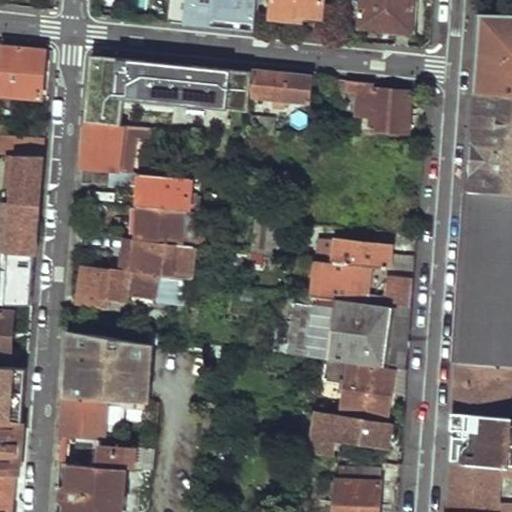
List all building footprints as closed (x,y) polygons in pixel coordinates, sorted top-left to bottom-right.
[(166,0),(164,21),(182,24),(183,0),(166,0)] [(270,0),(269,16),(293,19),(294,15),(320,17),(322,0),(270,0)] [(360,0),(358,25),(384,28),(410,31),(412,10),(413,0),(360,0)] [(475,77),(474,93),(483,93),(494,94),(511,95),(511,14),(484,13),(483,34),(485,34),(484,66),(486,66),(486,78),(475,77)] [(483,34),(484,13),(479,13),(475,77),(486,78),(486,66),(484,66),(485,34),(483,34)] [(0,45),(0,95),(41,99),(43,76),(44,50),(21,49),(21,48),(0,45)] [(249,109),(252,70),(90,54),(84,121),(118,124),(120,98),(249,109)] [(256,71),(253,94),(275,97),(280,98),(282,81),(283,74),(278,73),(256,71)] [(330,79),(327,104),(342,106),(344,91),(370,94),(367,131),(407,134),(408,114),(410,93),(374,90),(375,84),(330,79)] [(275,97),(275,103),(286,105),(288,81),(282,81),(280,98),(275,97)] [(511,95),(494,94),(483,93),(479,140),(471,139),(470,147),(479,148),(477,169),(469,168),(467,191),(511,194),(511,95)] [(483,93),(474,93),(471,139),(479,140),(483,93)] [(267,118),(252,117),(249,128),(265,129),(267,118)] [(82,167),(119,170),(123,131),(140,133),(147,134),(148,127),(131,126),(118,124),(115,124),(108,124),(86,122),(84,146),(82,167)] [(44,139),(5,138),(5,129),(0,128),(0,153),(9,153),(42,155),(44,139)] [(135,171),(140,133),(123,131),(119,170),(135,171)] [(331,136),(328,159),(346,161),(347,152),(373,154),(376,159),(383,159),(381,185),(404,187),(405,166),(406,147),(384,145),(384,140),(331,136)] [(479,148),(470,147),(469,168),(477,169),(479,148)] [(5,201),(39,203),(40,183),(42,155),(9,153),(5,201)] [(140,188),(138,206),(186,211),(189,176),(142,172),(140,188)] [(195,212),(198,177),(192,176),(189,176),(186,211),(195,212)] [(341,178),(340,190),(363,192),(364,180),(341,178)] [(317,210),(316,219),(339,221),(340,212),(391,218),(392,209),(416,212),(417,197),(363,192),(340,190),(319,188),(317,205),(317,210)] [(511,194),(467,191),(464,242),(456,362),(511,365),(511,194)] [(244,195),(242,217),(253,218),(254,198),(255,196),(244,195)] [(254,198),(253,218),(258,218),(263,219),(265,199),(254,198)] [(34,254),(39,203),(5,201),(1,252),(34,254)] [(186,211),(138,206),(136,223),(135,239),(198,246),(207,247),(209,222),(198,221),(199,212),(195,212),(186,211)] [(281,221),(263,219),(258,218),(253,218),(251,252),(278,255),(281,221)] [(336,239),(319,237),(317,260),(332,262),(336,239)] [(198,246),(135,239),(130,238),(129,253),(123,252),(121,268),(158,274),(175,276),(197,279),(198,246)] [(336,239),(332,262),(368,266),(412,271),(413,257),(388,254),(389,246),(336,239)] [(233,250),(232,263),(250,265),(251,252),(233,250)] [(0,268),(0,303),(31,305),(32,285),(34,254),(1,252),(0,268)] [(278,255),(251,252),(250,265),(249,286),(274,290),(278,255)] [(313,260),(309,294),(363,302),(368,266),(332,262),(317,260),(313,260)] [(79,284),(77,302),(110,306),(110,300),(126,302),(128,290),(135,294),(156,297),(158,274),(121,268),(118,268),(118,272),(82,266),(79,284)] [(171,304),(175,276),(158,274),(156,297),(155,302),(171,304)] [(382,292),(380,304),(410,308),(411,291),(412,277),(389,274),(387,293),(382,292)] [(309,294),(295,292),(287,343),(286,352),(327,358),(350,361),(406,368),(408,341),(410,308),(380,304),(363,302),(309,294)] [(12,335),(14,312),(0,310),(0,356),(11,357),(12,335)] [(136,339),(68,330),(65,371),(63,396),(108,399),(146,402),(152,341),(142,340),(136,339)] [(327,358),(324,381),(341,384),(340,392),(346,393),(343,411),(387,418),(391,395),(394,372),(350,365),(350,361),(327,358)] [(511,365),(456,362),(454,388),(453,413),(471,414),(508,417),(511,373),(511,365)] [(0,368),(0,417),(21,419),(23,378),(24,370),(0,368)] [(62,416),(61,432),(110,435),(111,421),(105,421),(108,399),(63,396),(62,416)] [(216,404),(203,403),(202,413),(216,414),(216,404)] [(216,414),(202,413),(200,433),(214,436),(216,414)] [(391,425),(318,413),(312,451),(333,454),(336,437),(388,446),(390,437),(391,425)] [(453,413),(451,432),(469,433),(471,414),(453,413)] [(511,417),(508,417),(471,414),(469,433),(451,432),(450,445),(449,462),(511,466),(511,417)] [(21,419),(0,417),(0,472),(15,474),(18,474),(20,447),(21,419)] [(154,450),(110,444),(108,465),(125,467),(152,470),(154,450)] [(68,485),(67,498),(65,511),(119,511),(125,467),(108,465),(72,460),(68,485)] [(447,486),(446,511),(449,511),(511,511),(511,503),(497,503),(500,475),(511,475),(511,466),(449,462),(447,486)] [(377,511),(378,500),(381,467),(339,464),(337,478),(330,477),(329,489),(337,489),(335,511),(377,511)] [(0,472),(0,511),(8,511),(11,511),(13,493),(15,474),(0,472)] [(62,497),(67,498),(68,485),(58,483),(57,490),(57,497),(62,497)]
